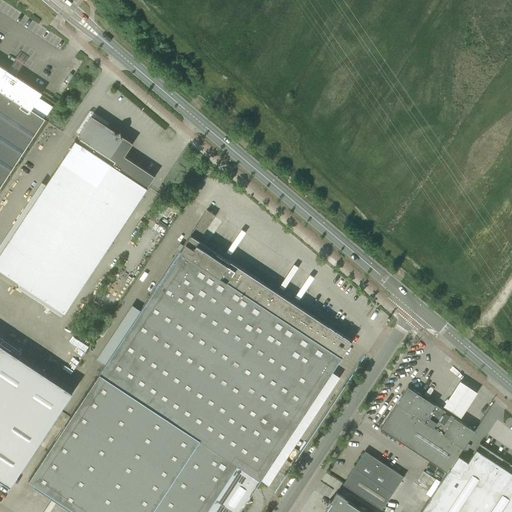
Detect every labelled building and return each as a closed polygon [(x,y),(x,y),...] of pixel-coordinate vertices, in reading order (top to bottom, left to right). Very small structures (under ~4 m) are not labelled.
[(0,186),(43,120),(45,118),(52,106),(38,97),(41,92),(0,65),(0,186)] [(77,132),(79,134),(78,136),(80,137),(78,141),(75,140),(0,253),(0,268),(64,311),(118,230),(154,175),(123,155),(132,142),(120,134),(118,127),(113,129),(106,124),(107,122),(91,111),(77,132)] [(190,234),(99,372),(200,438),(150,511),(205,511),(237,463),(260,479),(341,356),(351,340),(199,240),(215,215),(207,209),(190,234)] [(0,342),(0,477),(9,484),(71,390),(0,342)] [(150,511),(200,438),(99,372),(29,478),(79,511),(150,511)] [(464,377),(446,404),(464,416),(482,389),(464,377)] [(380,428),(446,472),(458,455),(474,430),(408,386),(398,400),(380,428)] [(511,511),(511,472),(499,464),(503,458),(479,443),(467,461),(458,455),(446,472),(419,511),(511,511)] [(392,493),(404,476),(365,450),(353,467),(392,493)] [(238,511),(260,479),(237,463),(205,511),(234,511),(235,511),(236,511),(238,511)] [(343,484),(381,509),(392,493),(353,467),(343,484)] [(365,511),(336,493),(323,511),(365,511)]
